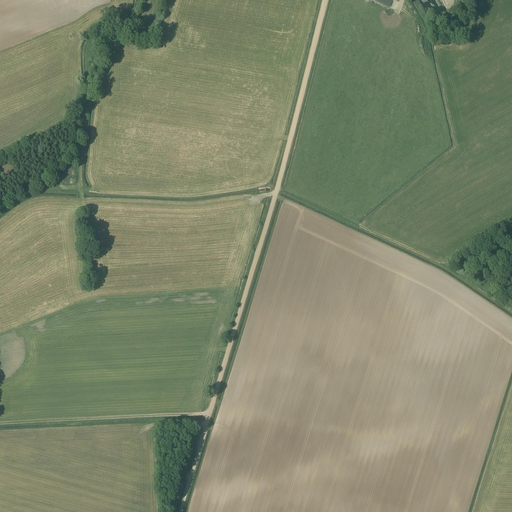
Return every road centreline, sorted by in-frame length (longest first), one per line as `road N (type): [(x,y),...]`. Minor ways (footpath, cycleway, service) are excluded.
road 1 (track): [(180,511),(324,0)]
road 2 (track): [(0,424),(209,415)]
